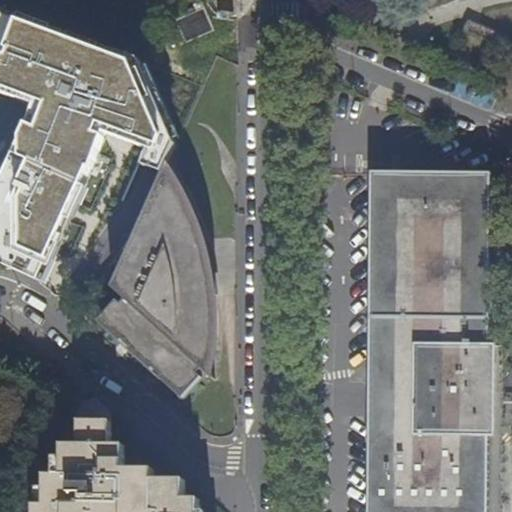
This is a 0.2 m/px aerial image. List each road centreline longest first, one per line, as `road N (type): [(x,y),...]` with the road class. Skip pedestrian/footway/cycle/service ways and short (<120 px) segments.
road 1 (residential): [(274,34),(255,509)]
road 2 (residential): [(255,509),(219,467),(15,297)]
road 3 (residential): [(274,34),(511,138)]
